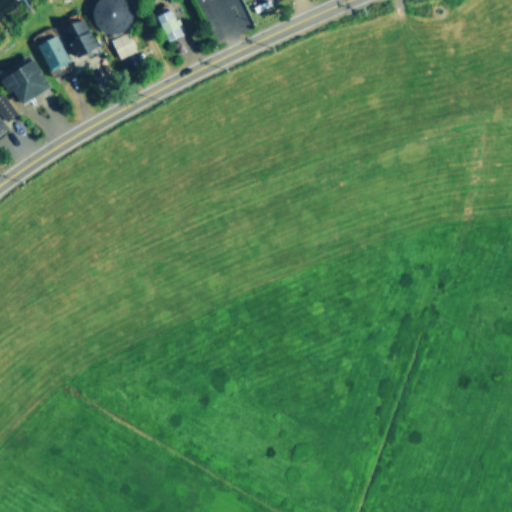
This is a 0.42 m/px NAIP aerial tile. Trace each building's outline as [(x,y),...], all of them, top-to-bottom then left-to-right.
[(90,0),(86,15),(97,29),(111,31),(123,25),(130,11),(122,0),(90,0)] [(150,13),(162,39),(177,31),(165,6),(150,13)] [(92,43),(76,15),(55,27),(71,55),(92,43)] [(132,49),(124,30),(106,38),(115,57),(132,49)] [(31,41),(45,69),(65,59),(51,32),(31,41)] [(0,85),(3,90),(6,88),(15,102),(44,84),(26,56),(0,73),(0,85)] [(0,119),(11,113),(0,92),(0,119)]
